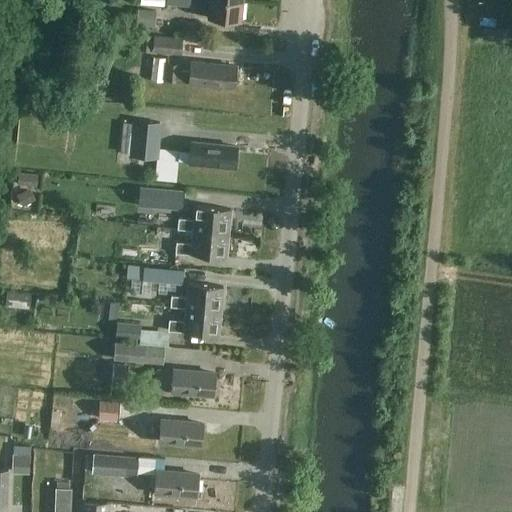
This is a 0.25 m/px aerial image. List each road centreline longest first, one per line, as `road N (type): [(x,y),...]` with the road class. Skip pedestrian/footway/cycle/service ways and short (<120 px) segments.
road 1 (residential): [(263,511),(309,0)]
road 2 (track): [(408,511),(454,0)]
